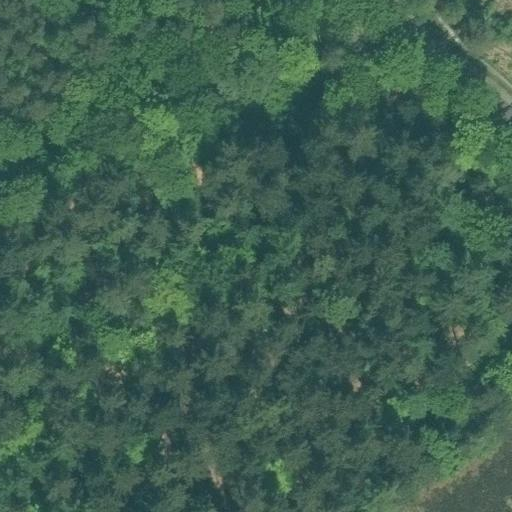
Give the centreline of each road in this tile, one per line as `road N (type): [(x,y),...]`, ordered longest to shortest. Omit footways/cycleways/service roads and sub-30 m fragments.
road 1 (unclassified): [(0,174),(273,59),(341,43),(409,50),(471,82),(511,118)]
road 2 (track): [(100,132),(160,239),(162,402),(267,511)]
